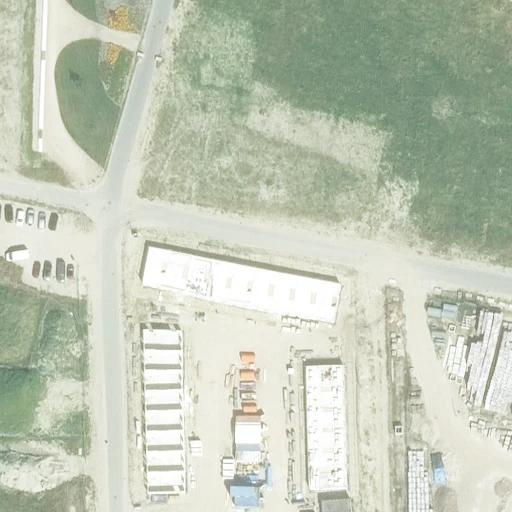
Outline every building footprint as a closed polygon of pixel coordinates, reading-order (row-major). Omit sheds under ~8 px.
[(230,0),(203,0),(200,14),(238,24),(244,4),(230,0)] [(434,11),(438,0),(416,0),(415,3),(434,11)] [(452,19),(460,0),(438,0),(434,11),(452,19)] [(471,28),(483,0),(460,0),(452,19),(471,28)] [(492,37),(506,5),(495,0),(483,0),(471,28),(492,37)] [(333,3),(329,11),(343,17),(346,9),(333,3)] [(360,15),(346,9),(343,17),(357,23),(360,15)] [(200,14),(194,34),(232,45),(238,24),(200,14)] [(511,45),(511,19),(502,42),(511,45)] [(370,20),(366,27),(380,33),(383,26),(370,20)] [(397,32),(383,26),(380,33),(394,39),(397,32)] [(194,34),(188,55),(227,66),(232,45),(194,34)] [(417,50),(420,42),(406,36),(403,44),(417,50)] [(434,48),(420,42),(417,50),(430,56),(434,48)] [(443,53),(440,60),(454,66),(457,59),(443,53)] [(471,65),(457,59),(454,66),(467,72),(471,65)] [(186,62),(180,86),(218,96),(225,72),(186,62)] [(495,76),(492,83),(506,89),(509,82),(495,76)] [(180,86),(174,108),(212,118),(218,96),(180,86)] [(174,108),(168,130),(206,140),(212,118),(174,108)] [(168,130),(162,150),(201,161),(206,140),(168,130)] [(260,134),(259,142),(274,145),(275,137),(260,134)] [(275,137),(274,145),(288,148),(290,140),(275,137)] [(300,142),(299,150),(313,153),(315,145),(300,142)] [(315,145),(313,153),(328,155),(330,147),(315,145)] [(340,149),(338,157),(353,160),(355,152),(340,149)] [(162,150),(156,171),(195,182),(201,161),(162,150)] [(355,152),(353,160),(368,163),(369,155),(355,152)] [(374,156),(373,164),(388,167),(389,159),(374,156)] [(247,168),(239,210),(240,211),(260,214),(267,178),(269,172),(247,168)] [(438,168),(437,176),(451,179),(453,171),(438,168)] [(156,171),(150,194),(190,201),(195,182),(156,171)] [(453,171),(451,179),(466,182),(467,174),(453,171)] [(478,176),(476,184),(491,187),(493,179),(478,176)] [(267,178),(260,214),(280,218),(287,182),(267,178)] [(493,179),(491,187),(506,190),(507,182),(493,179)] [(287,182),(280,218),(299,222),(306,185),(287,182)] [(306,185),(299,222),(319,226),(326,189),(306,185)] [(346,193),(339,230),(359,233),(366,197),(367,197),(368,191),(347,187),(346,193)] [(326,189),(319,226),(339,230),(346,193),(326,189)] [(366,197),(359,233),(379,237),(380,237),(387,201),(367,197),(366,197)] [(425,202),(417,245),(418,245),(437,249),(444,212),(445,212),(446,206),(425,202)] [(464,216),(457,253),(477,257),(484,220),(485,220),(486,214),(465,210),(464,216)] [(444,212),(437,249),(457,253),(464,216),(445,212),(444,212)] [(504,224),(497,260),(511,263),(511,218),(505,217),(503,223),(504,224)] [(484,220),(477,257),(497,260),(504,224),(503,223),(485,220),(484,220)] [(149,248),(142,286),(164,291),(171,252),(149,248)] [(171,252),(164,291),(185,295),(192,256),(171,252)] [(192,256),(185,295),(206,299),(214,260),(192,256)] [(214,260),(206,299),(227,303),(235,264),(214,260)] [(235,264),(227,303),(249,307),(256,268),(235,264)] [(256,268),(249,307),(270,311),(277,273),(256,268)] [(277,273),(270,311),(291,315),(298,277),(277,273)] [(298,277),(291,315),(312,319),(320,281),(298,277)] [(320,281),(312,319),(334,324),(342,285),(320,281)] [(147,306),(145,314),(159,316),(160,308),(147,306)] [(160,308),(159,316),(173,319),(174,311),(160,308)] [(189,314),(188,322),(201,324),(203,317),(189,314)] [(203,317),(201,324),(215,327),(216,319),(203,317)] [(231,322),(230,330),(244,333),(245,325),(231,322)] [(245,325),(244,333),(258,335),(259,327),(245,325)] [(182,329),(143,330),(143,352),(183,351),(182,329)] [(274,330),(272,338),(286,341),(288,333),(274,330)] [(288,333),(286,341),(300,343),(301,336),(288,333)] [(327,335),(313,336),(314,344),(328,343),(327,335)] [(204,336),(196,336),(197,350),(205,350),(204,336)] [(205,350),(197,350),(197,364),(205,364),(205,350)] [(183,351),(143,352),(144,372),(183,371),(183,351)] [(345,366),(306,367),(306,388),(345,387),(345,366)] [(183,371),(144,372),(144,392),(184,391),(183,371)] [(292,375),(284,375),(284,389),(292,389),(292,375)] [(205,377),(197,377),(198,391),(206,391),(205,377)] [(345,387),(306,388),(307,409),(346,408),(345,387)] [(292,389),(284,389),(285,403),(293,402),(292,389)] [(184,391),(144,392),(145,413),(184,412),(184,391)] [(206,391),(198,391),(198,405),(206,405),(206,391)] [(346,408),(307,409),(307,429),(346,428),(346,408)] [(184,412),(145,413),(145,433),(185,432),(184,412)] [(293,415),(285,416),(285,430),(293,429),(293,415)] [(206,418),(198,418),(199,432),(207,432),(206,418)] [(346,428),(307,429),(308,449),(347,448),(346,428)] [(293,429),(285,430),(286,444),(294,443),(293,429)] [(185,432),(145,433),(146,454),(185,453),(185,432)] [(207,432),(199,432),(199,446),(207,446),(207,432)] [(347,448),(308,449),(308,470),(348,469),(347,448)] [(185,453),(146,454),(147,474),(186,473),(185,453)] [(294,456),(286,456),(286,470),(294,470),(294,456)] [(207,459),(200,459),(200,473),(208,472),(207,459)] [(348,469),(308,470),(309,491),(348,490),(348,469)] [(294,470),(286,470),(287,484),(295,484),(294,470)] [(208,472),(200,473),(200,487),(208,486),(208,472)] [(186,473),(147,474),(147,495),(186,494),(186,473)]
